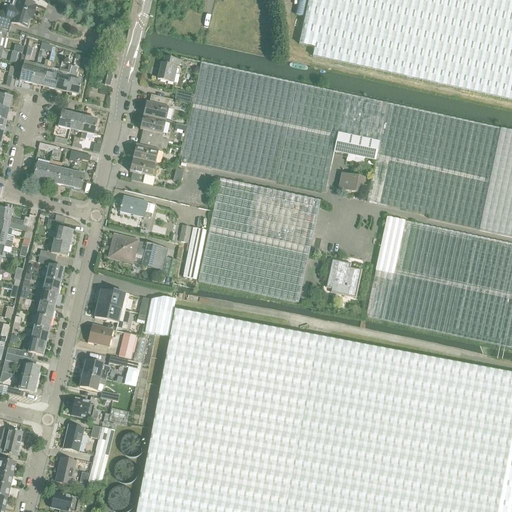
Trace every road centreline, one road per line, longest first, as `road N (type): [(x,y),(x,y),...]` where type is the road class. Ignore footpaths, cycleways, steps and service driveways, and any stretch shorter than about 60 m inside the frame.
road 1 (residential): [(96,215),(147,0)]
road 2 (residential): [(47,420),(96,215)]
